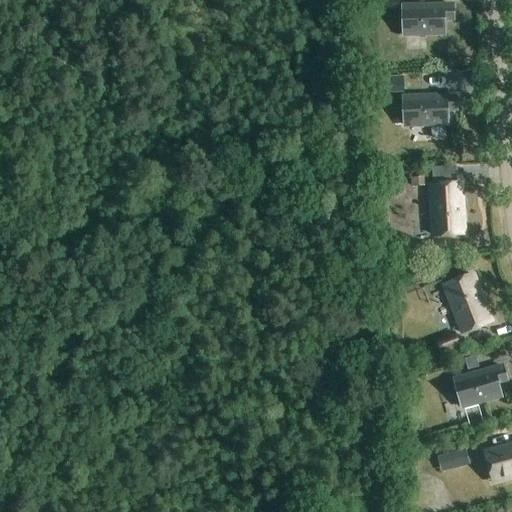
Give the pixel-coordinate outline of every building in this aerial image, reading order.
[(453,5),(402,6),(403,34),(443,33),(443,19),(453,19),(453,5)] [(447,124),(446,110),(456,109),(455,95),(403,97),(404,125),(447,124)] [(396,136),(396,129),(371,131),(372,138),(396,136)] [(426,177),(410,177),(410,186),(426,185),(426,177)] [(463,233),(460,184),(430,185),(433,235),(463,233)] [(398,251),(424,250),(423,194),(396,195),(398,251)] [(463,332),(490,321),(472,275),(444,286),(463,332)] [(455,331),(435,338),(441,354),(461,346),(455,331)] [(477,356),(466,359),(469,370),(480,367),(477,356)] [(502,366),(454,380),(461,406),(500,396),(497,382),(506,380),(502,366)] [(511,475),(511,444),(485,452),(492,481),(511,475)]
